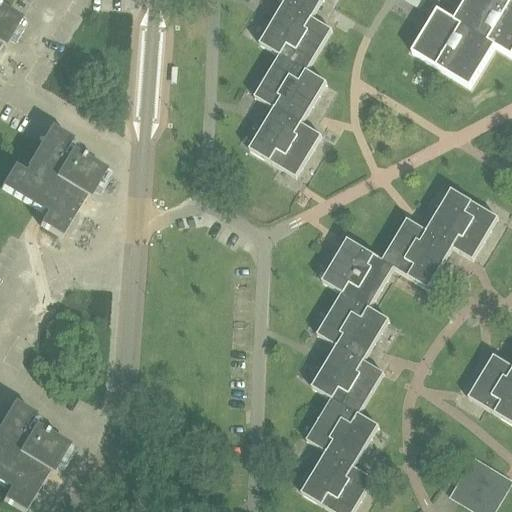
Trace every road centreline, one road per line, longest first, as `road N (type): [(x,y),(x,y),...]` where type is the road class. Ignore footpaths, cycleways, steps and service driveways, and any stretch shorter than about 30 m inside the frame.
road 1 (residential): [(251,511),(262,242),(205,205)]
road 2 (residential): [(94,475),(115,418),(137,224)]
road 3 (residential): [(137,224),(156,0)]
road 4 (residential): [(205,205),(212,0)]
